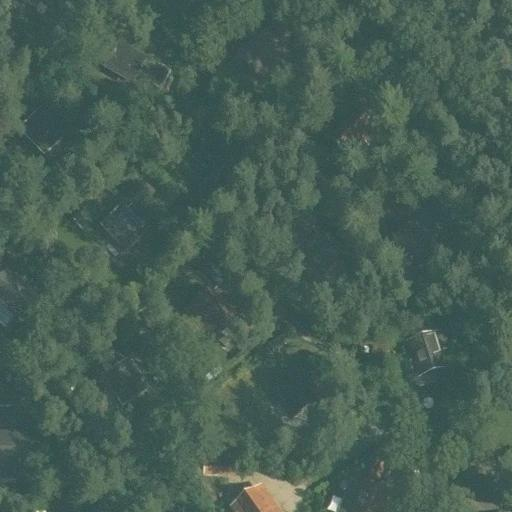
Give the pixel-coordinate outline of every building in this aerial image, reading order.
[(272,24),(236,53),(259,83),(276,69),(282,76),(294,65),(283,51),(289,46),(272,24)] [(102,71),(131,87),(147,58),(118,43),(102,71)] [(149,80),(161,87),(170,73),(158,66),(149,80)] [(66,135),(39,109),(17,132),(43,158),(66,135)] [(326,137),(349,161),(377,132),(354,109),(348,114),(347,114),(341,120),(342,121),(326,137)] [(209,133),(189,157),(215,179),(234,154),(209,133)] [(99,228),(126,254),(148,231),(121,205),(99,228)] [(281,246),(293,233),(293,232),(291,231),(281,223),(269,237),(281,246)] [(425,224),(396,237),(411,271),(441,258),(425,224)] [(344,248),(315,226),(295,252),(324,275),(344,248)] [(165,245),(178,258),(190,247),(177,234),(165,245)] [(5,270),(0,276),(0,312),(14,325),(38,298),(5,270)] [(186,313),(214,339),(236,315),(209,289),(186,313)] [(439,329),(405,339),(418,379),(451,369),(439,329)] [(101,376),(121,408),(148,391),(128,359),(101,376)] [(302,373),(275,389),(294,421),(321,405),(302,373)] [(19,414),(0,414),(0,428),(19,428),(19,414)] [(24,469),(23,438),(0,438),(0,481),(16,481),(16,469),(24,469)] [(374,456),(365,477),(378,483),(387,461),(374,456)] [(362,482),(350,511),(387,511),(394,495),(362,482)] [(276,511),(259,488),(233,507),(236,511),(276,511)]
